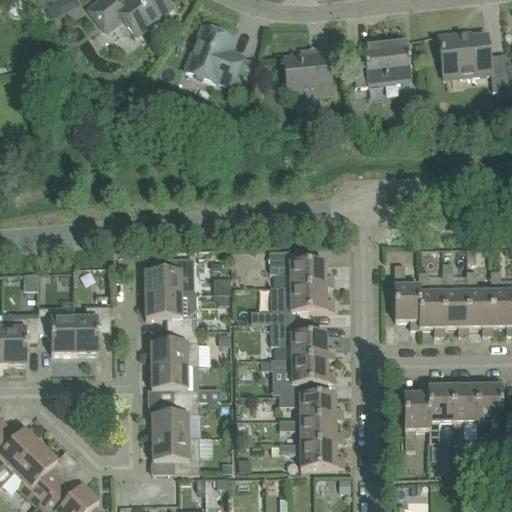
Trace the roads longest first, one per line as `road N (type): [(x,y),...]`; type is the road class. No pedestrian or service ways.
road 1 (residential): [(0,244),(362,211)]
road 2 (residential): [(27,397),(98,468),(118,468),(131,467),(129,395)]
road 3 (residential): [(248,7),(312,13),(439,0)]
road 4 (residential): [(372,367),(365,359),(362,211)]
road 5 (residential): [(372,367),(375,511)]
road 6 (residential): [(372,367),(511,365)]
road 7 (residential): [(129,395),(123,267)]
